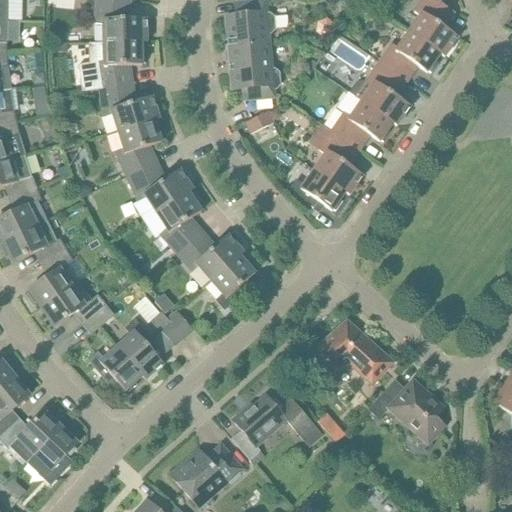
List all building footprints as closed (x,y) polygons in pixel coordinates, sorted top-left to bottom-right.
[(7,0),(7,40),(20,41),(20,0),(7,0)] [(103,44),(146,43),(146,20),(125,20),(125,16),(126,1),(115,0),(88,0),(88,10),(91,13),(94,13),(93,25),(102,26),(103,44)] [(419,17),(408,33),(444,58),(458,39),(445,29),(455,14),(451,11),(434,0),(422,0),(413,13),(419,17)] [(230,18),(226,18),(228,50),(268,47),(267,35),(271,35),(275,30),(274,18),(269,15),(265,15),(264,3),(234,5),(235,12),(230,13),(230,18)] [(57,42),(57,26),(45,27),(45,43),(57,42)] [(391,45),(378,63),(403,81),(408,84),(418,68),(427,74),(428,73),(430,75),(437,64),(435,63),(440,55),(444,58),(408,33),(397,49),(391,45)] [(129,85),(126,71),(126,67),(142,67),(142,65),(145,65),(145,52),(141,52),(141,44),(146,44),(146,43),(103,44),(88,45),(88,65),(77,67),(81,93),(99,90),(129,85)] [(268,47),(228,50),(225,51),(226,64),(230,64),(232,90),(242,89),(243,102),(273,99),(272,91),(276,91),(280,86),(279,74),(274,71),(270,71),(268,47)] [(0,91),(9,90),(7,68),(7,56),(0,56),(0,91)] [(355,84),(349,94),(361,102),(397,127),(410,108),(397,99),(408,84),(403,81),(378,63),(365,82),(355,84)] [(43,75),(33,76),(33,86),(36,86),(44,86),(44,85),(43,75)] [(117,133),(159,120),(152,98),(132,104),(131,100),(129,85),(99,90),(103,117),(112,115),(117,133)] [(43,88),(31,90),(33,102),(45,100),(43,88)] [(0,127),(16,124),(13,112),(9,90),(0,91),(0,127)] [(343,114),(330,132),(356,150),(360,153),(371,138),(379,143),(380,142),(383,144),(390,133),(387,132),(392,125),(396,128),(397,127),(361,102),(349,118),(343,114)] [(267,113),(245,124),(250,135),(273,125),(267,113)] [(115,154),(126,179),(153,166),(147,152),(146,149),(161,144),(160,142),(164,141),(160,129),(157,130),(154,122),(159,121),(159,120),(117,133),(123,151),(115,154)] [(0,164),(10,162),(23,157),(24,157),(19,136),(16,124),(0,127),(0,164)] [(324,155),(313,171),(349,196),(362,177),(350,168),(360,153),(356,150),(330,132),(318,151),(324,155)] [(10,162),(0,164),(0,187),(8,186),(13,198),(36,189),(23,157),(10,162)] [(156,214),(192,191),(179,171),(162,182),(160,179),(153,166),(126,179),(138,203),(146,199),(156,214)] [(64,167),(57,170),(60,178),(67,175),(64,167)] [(296,183),(290,192),(310,206),(309,207),(314,210),(319,204),(331,212),(333,211),(335,213),(342,203),(340,201),(344,194),(349,197),(349,196),(313,171),(302,187),(296,183)] [(83,186),(76,190),(81,200),(90,195),(87,188),(83,186)] [(18,211),(0,219),(0,236),(3,243),(46,222),(37,202),(41,201),(36,189),(13,198),(18,211)] [(159,236),(177,256),(199,236),(190,225),(188,222),(201,213),(200,212),(202,210),(196,200),(193,201),(188,194),(193,191),(192,191),(156,214),(166,230),(159,236)] [(4,244),(0,246),(6,258),(9,256),(13,263),(37,252),(44,263),(66,251),(60,240),(56,242),(46,222),(3,243),(4,244)] [(210,283),(243,254),(227,236),(212,250),(199,236),(177,256),(192,273),(197,268),(210,283)] [(30,292),(25,295),(33,306),(37,303),(42,309),(77,285),(65,267),(72,262),(66,251),(44,263),(51,275),(29,291),(30,292)] [(243,254),(210,283),(223,297),(217,302),(224,310),(242,294),(244,295),(248,291),(243,285),(254,275),(253,274),(256,271),(247,262),(245,264),(239,258),(243,254)] [(140,287),(149,279),(145,275),(137,274),(132,278),(140,287)] [(77,285),(42,309),(54,328),(73,315),(77,312),(85,323),(105,307),(97,298),(91,302),(84,292),(79,284),(77,285)] [(105,307),(85,323),(93,333),(99,328),(113,317),(105,307)] [(167,321),(160,313),(151,322),(158,329),(148,339),(134,323),(126,330),(131,336),(117,348),(145,381),(163,365),(157,359),(161,356),(162,357),(173,347),(174,348),(183,339),(167,321)] [(176,313),(167,321),(183,339),(193,331),(176,313)] [(333,375),(346,364),(372,387),(392,364),(346,322),(313,351),(333,375)] [(145,381),(117,348),(102,361),(97,355),(89,362),(106,381),(104,382),(108,386),(114,381),(124,393),(126,391),(128,394),(137,386),(135,383),(141,378),(145,382),(145,381)] [(0,390),(14,379),(11,376),(13,374),(4,363),(2,364),(0,362),(0,390)] [(505,385),(492,403),(509,415),(509,418),(510,421),(510,425),(511,428),(511,431),(511,432),(511,374),(510,377),(505,385)] [(29,398),(14,379),(0,390),(0,437),(16,423),(8,414),(29,398)] [(383,393),(367,411),(378,421),(388,410),(427,445),(444,427),(435,419),(443,410),(412,382),(393,403),(383,393)] [(259,452),(256,448),(285,421),(298,436),(311,425),(291,402),(279,412),(266,397),(253,408),(251,406),(232,422),(240,432),(230,440),(249,461),(259,452)] [(25,465),(35,455),(59,429),(57,426),(59,424),(48,414),(46,416),(43,413),(24,432),(16,423),(0,437),(0,443),(7,451),(9,449),(25,465)] [(337,427),(328,434),(335,444),(345,436),(337,427)] [(35,455),(29,461),(51,482),(64,469),(63,468),(68,463),(64,459),(68,455),(70,457),(75,451),(73,449),(76,445),(59,429),(35,455)] [(198,509),(210,498),(227,484),(229,486),(241,476),(239,473),(241,471),(220,447),(205,460),(198,452),(170,477),(198,509)] [(0,502),(9,511),(18,501),(0,485),(0,502)] [(135,511),(179,511),(175,508),(171,511),(158,511),(146,501),(135,511)]
